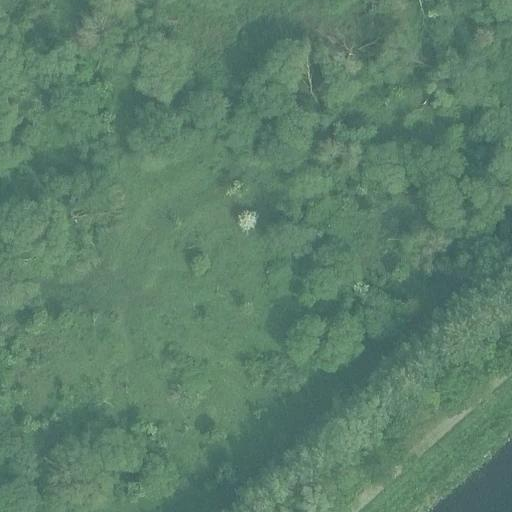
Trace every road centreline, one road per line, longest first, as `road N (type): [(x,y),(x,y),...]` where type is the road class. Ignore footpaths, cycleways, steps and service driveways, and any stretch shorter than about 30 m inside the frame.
road 1 (track): [(511,271),(252,511)]
road 2 (unclassified): [(350,511),(511,367)]
